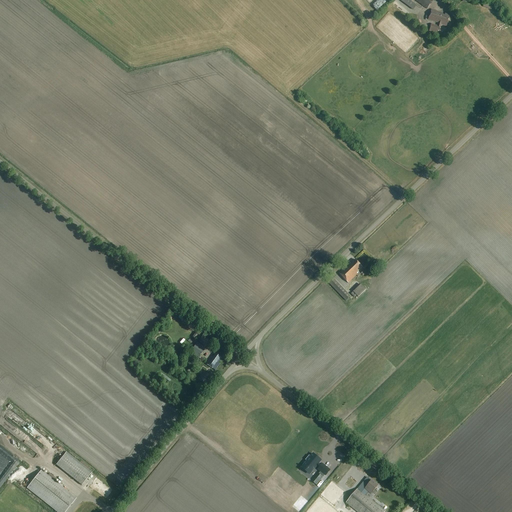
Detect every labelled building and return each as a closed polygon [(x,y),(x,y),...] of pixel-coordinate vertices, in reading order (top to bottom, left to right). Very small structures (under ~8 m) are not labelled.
[(412,0),(415,0),(415,1),(427,9),(434,0),(399,0),(400,0),(410,8),(413,3),(411,1),(412,0)] [(483,7),(491,10),(493,4),(485,1),(483,7)] [(429,19),(439,22),(437,26),(432,24),(430,27),(440,31),(442,25),(447,26),(450,15),(446,13),(445,15),(442,14),(443,13),(432,9),(429,19)] [(473,62),(481,61),(479,52),(469,54),(470,59),(467,60),(467,63),(470,63),(470,59),(473,59),(473,62)] [(418,197),(422,201),(428,195),(424,191),(418,197)] [(351,264),(350,263),(339,273),(348,283),(356,275),(358,276),(361,273),(358,271),(362,267),(355,260),(351,264)] [(331,276),(327,280),(340,294),(346,301),(350,297),(333,278),(331,276)] [(353,292),(357,296),(358,297),(365,290),(360,284),(353,292)] [(197,343),(190,353),(198,358),(205,348),(197,343)] [(217,363),(221,358),(215,354),(212,358),(211,357),(206,365),(215,371),(219,365),(217,363)] [(204,372),(199,380),(203,383),(209,374),(204,372)] [(13,414),(8,421),(22,430),(26,423),(13,414)] [(4,422),(2,426),(9,430),(11,426),(4,422)] [(19,439),(22,435),(15,429),(12,434),(19,439)] [(92,473),(66,453),(56,465),(82,486),(92,473)] [(303,467),(311,473),(317,465),(320,468),(318,470),(326,476),(330,471),(323,464),(321,466),(319,464),(320,462),(313,455),(310,458),(309,457),(305,461),(307,462),(303,467)] [(41,471),(27,488),(56,511),(65,511),(76,499),(41,471)] [(317,501),(330,511),(354,483),(341,472),(317,501)] [(357,489),(346,503),(357,511),(385,511),(366,496),(368,492),(371,494),(373,491),(377,486),(371,481),(366,486),(367,486),(364,489),(360,486),(357,489)] [(315,502),(311,508),(314,510),(315,509),(316,511),(318,509),(317,508),(319,505),(315,502)]
